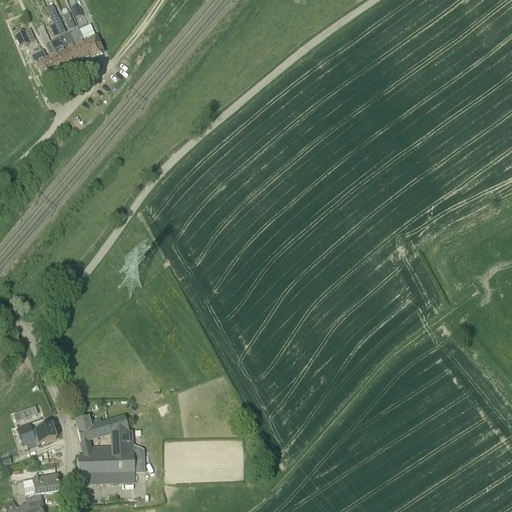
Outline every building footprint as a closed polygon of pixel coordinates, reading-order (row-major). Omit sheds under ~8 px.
[(76,20),(82,17),(77,6),(71,8),(76,20)] [(47,12),(53,26),(60,23),(54,10),(47,12)] [(68,32),(75,30),(68,15),(62,18),(68,32)] [(54,39),(58,37),(53,26),(49,28),(54,39)] [(50,44),(42,27),(37,30),(44,46),(50,44)] [(84,44),(84,42),(82,38),(79,31),(70,35),(75,47),(82,63),(91,59),(91,60),(84,44)] [(29,45),(23,33),(15,36),(20,48),(29,45)] [(82,63),(75,47),(70,35),(60,40),(65,52),(72,68),(77,66),(76,66),(82,63)] [(84,44),(91,60),(103,55),(95,37),(84,42),(84,44)] [(68,70),(72,68),(65,52),(60,40),(50,44),(55,56),(62,72),(68,70)] [(50,58),(46,60),(53,77),(54,77),(53,76),(62,72),(55,56),(50,44),(44,46),(45,47),(46,47),(50,58)] [(53,77),(46,60),(46,59),(34,64),(42,82),(53,77)] [(157,405),(162,418),(174,414),(168,401),(157,405)] [(16,424),(37,417),(35,408),(13,416),(16,424)] [(160,413),(146,416),(144,410),(132,413),(135,427),(162,421),(160,413)] [(74,422),(77,433),(101,426),(99,421),(89,425),(87,419),(74,422)] [(112,435),(113,454),(131,453),(131,447),(128,447),(127,432),(123,420),(109,424),(112,435)] [(80,445),(110,436),(112,435),(109,424),(101,426),(77,433),(80,445)] [(56,441),(51,427),(21,436),(22,437),(11,440),(15,450),(25,447),(33,445),(34,448),(39,446),(56,441)] [(108,449),(90,449),(82,451),(84,458),(108,458),(108,449)] [(84,461),(76,462),(79,477),(132,476),(131,453),(113,454),(112,454),(112,458),(108,458),(84,458),(84,461)] [(10,459),(0,463),(3,469),(12,465),(10,459)] [(39,508),(40,509),(42,508),(41,502),(40,496),(59,493),(56,478),(23,484),(25,496),(35,495),(35,499),(26,502),(27,506),(29,511),(39,508)]
